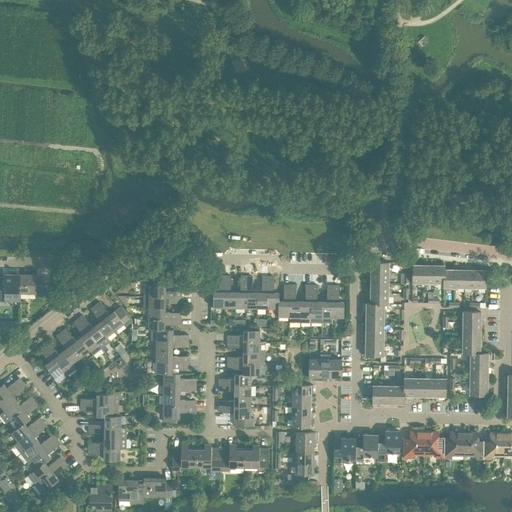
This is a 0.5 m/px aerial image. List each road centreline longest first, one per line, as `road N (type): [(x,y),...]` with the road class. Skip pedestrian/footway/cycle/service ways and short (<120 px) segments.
road 1 (residential): [(362,414),(494,417),(506,359),(506,253)]
road 2 (residential): [(209,433),(162,432),(154,470),(88,468),(66,418),(13,352)]
road 3 (residential): [(209,433),(210,373),(195,329),(196,256)]
road 4 (residential): [(506,253),(367,239),(355,251),(354,268)]
road 5 (residential): [(196,256),(354,268)]
road 6 (residential): [(354,268),(362,414)]
road 7 (residential): [(196,256),(186,249),(142,251),(82,297)]
